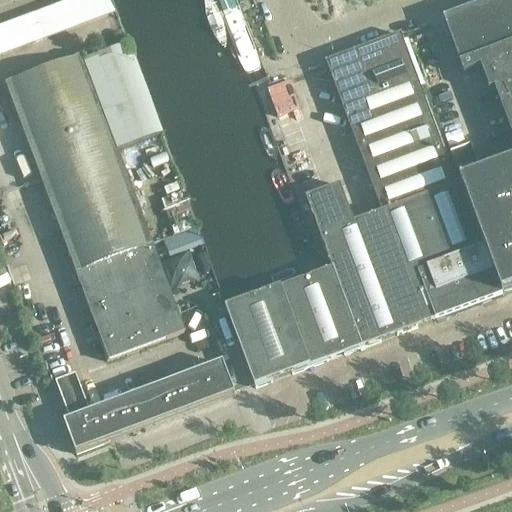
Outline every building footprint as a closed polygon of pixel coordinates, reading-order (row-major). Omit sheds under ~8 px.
[(0,59),(112,19),(105,0),(82,0),(0,29),(0,59)] [(236,0),(215,0),(244,75),(263,68),(236,0)] [(511,0),(499,0),(494,2),(511,47),(511,46),(511,0)] [(511,47),(494,2),(468,12),(484,57),(511,47)] [(484,57),(468,12),(443,21),(460,66),(484,57)] [(428,27),(406,35),(423,81),(445,72),(428,27)] [(346,56),(325,64),(349,128),(350,129),(374,120),(369,108),(412,90),(411,87),(418,84),(402,40),(402,39),(401,36),(366,49),(346,56)] [(149,247),(114,152),(161,134),(127,43),(81,61),(80,57),(3,85),(4,88),(5,87),(75,274),(99,339),(98,340),(106,362),(182,334),(174,312),(173,312),(149,247)] [(511,85),(511,46),(511,47),(484,57),(460,66),(463,74),(481,68),(490,94),(495,92),(511,85)] [(350,129),(382,214),(456,186),(418,84),(411,87),(412,90),(369,108),(374,120),(350,129)] [(511,113),(511,85),(495,92),(504,117),(511,113)] [(471,148),(451,156),(461,185),(502,297),(511,293),(511,164),(482,176),(471,148)] [(306,200),(323,245),(332,271),(362,349),(502,297),(461,185),(456,186),(382,214),(354,225),(340,187),(306,200)] [(332,271),(281,290),(310,369),(362,349),(332,271)] [(281,290),(226,311),(255,389),(310,369),(281,290)] [(90,415),(70,422),(64,425),(76,456),(235,397),(232,390),(223,366),(90,415)] [(56,384),(70,422),(90,415),(75,376),(56,384)] [(511,511),(511,498),(494,505),(496,511),(511,511)]
